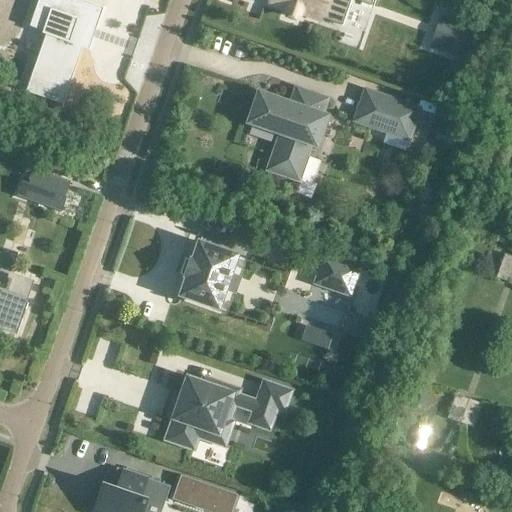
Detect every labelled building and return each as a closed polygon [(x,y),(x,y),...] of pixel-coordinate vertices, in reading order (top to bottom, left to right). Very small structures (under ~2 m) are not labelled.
[(27,90),(26,92),(62,105),(63,103),(58,101),(62,89),(65,90),(82,40),(84,40),(96,7),(103,9),(103,7),(81,0),(57,0),(54,11),(51,9),(42,34),(55,38),(48,57),(44,55),(36,79),(33,78),(29,91),(27,90)] [(271,0),(270,3),(286,8),(286,11),(287,14),(288,17),(291,18),(294,19),(297,18),(300,16),(301,13),(319,20),(320,19),(341,26),(350,0),(354,0),(373,7),(375,0),(271,0)] [(463,59),(474,28),(451,20),(441,51),(463,59)] [(435,79),(423,76),(420,87),(432,90),(435,79)] [(259,94),(250,123),(253,124),(254,122),(278,131),(278,132),(282,134),(269,170),(298,179),(313,185),(321,162),(306,157),(310,144),(316,145),(326,117),(320,115),(325,100),(297,90),(295,97),(297,97),(293,106),(259,94)] [(417,110),(366,92),(356,121),(389,132),(389,130),(407,136),(406,138),(408,138),(417,110)] [(439,129),(436,139),(449,143),(452,134),(439,129)] [(462,136),(458,147),(459,147),(467,150),(471,140),(462,136)] [(27,181),(26,183),(28,184),(23,199),(57,211),(68,181),(30,168),(26,180),(27,181)] [(199,244),(193,261),(190,260),(185,276),(187,277),(182,294),(181,294),(181,296),(183,296),(217,308),(219,309),(220,307),(219,307),(237,258),(238,256),(235,255),(201,243),(199,242),(199,244)] [(358,268),(326,256),(324,255),(323,257),(323,258),(315,282),(314,284),(316,285),(348,296),(350,297),(351,295),(359,270),(360,270),(360,268),(358,267),(358,268)] [(511,257),(508,256),(498,281),(511,285),(511,257)] [(0,329),(17,335),(28,304),(24,302),(31,283),(11,276),(10,279),(9,279),(6,289),(0,286),(0,329)] [(224,445),(231,423),(222,420),(229,401),(255,410),(251,422),(268,428),(276,407),(283,409),(289,392),(265,384),(258,404),(231,395),(233,390),(204,380),(203,384),(188,379),(168,439),(192,448),(197,435),(224,445)] [(419,393),(417,400),(424,402),(426,396),(419,393)] [(486,407),(460,398),(450,422),(477,431),(486,407)] [(103,484),(93,511),(143,511),(148,501),(163,506),(170,487),(123,470),(117,488),(103,484)] [(181,473),(173,498),(212,511),(231,511),(238,493),(181,473)]
